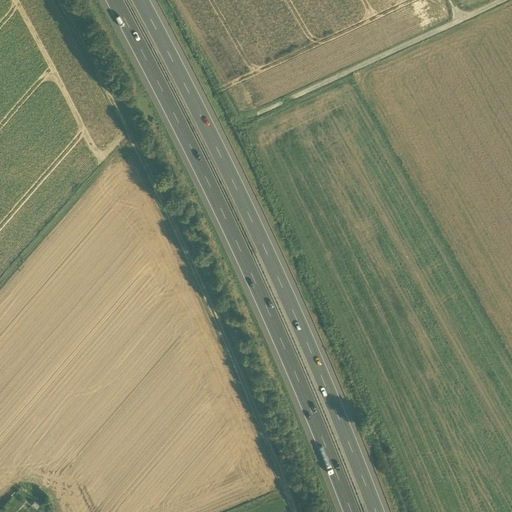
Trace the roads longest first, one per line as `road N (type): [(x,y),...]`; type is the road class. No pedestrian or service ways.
road 1 (motorway): [(113,0),(228,225),(350,511)]
road 2 (track): [(293,511),(192,265),(57,0)]
road 3 (motorway): [(375,511),(249,215),(139,0)]
road 4 (track): [(501,0),(247,118)]
road 5 (track): [(130,135),(0,281)]
